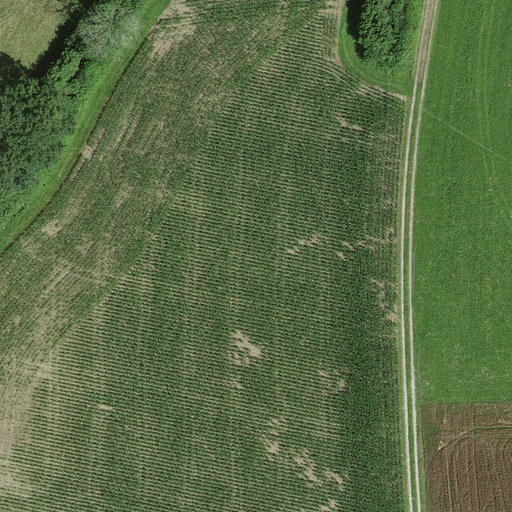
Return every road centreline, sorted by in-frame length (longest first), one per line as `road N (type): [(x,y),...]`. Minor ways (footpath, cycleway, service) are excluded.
road 1 (track): [(416,101),(409,242),(418,511)]
road 2 (track): [(0,139),(99,0)]
